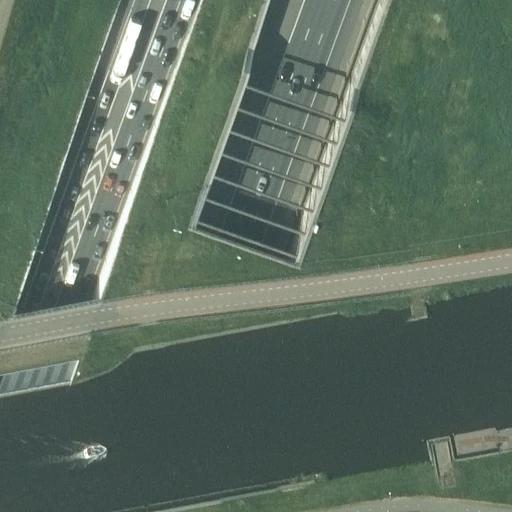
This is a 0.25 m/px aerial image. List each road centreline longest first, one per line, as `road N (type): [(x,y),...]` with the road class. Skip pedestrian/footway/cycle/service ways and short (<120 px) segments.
road 1 (motorway): [(147,511),(329,0)]
road 2 (motorway): [(183,0),(2,511)]
road 3 (tertiary): [(0,335),(511,260)]
road 4 (motorway): [(145,0),(0,409)]
